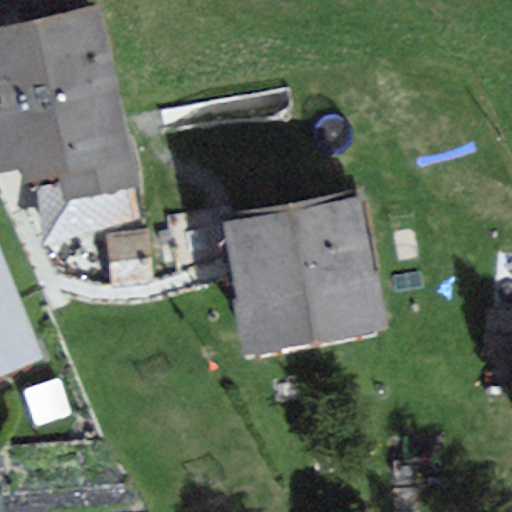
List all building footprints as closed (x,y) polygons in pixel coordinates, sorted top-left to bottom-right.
[(135,188),(93,12),(0,34),(0,171),(11,170),(43,174),(61,197),(135,188)] [(354,187),(213,215),(242,363),(383,336),(354,187)] [(158,287),(148,236),(107,243),(116,294),(158,287)] [(0,372),(37,357),(0,268),(0,372)] [(511,376),(511,320),(486,320),(485,376),(511,376)]
